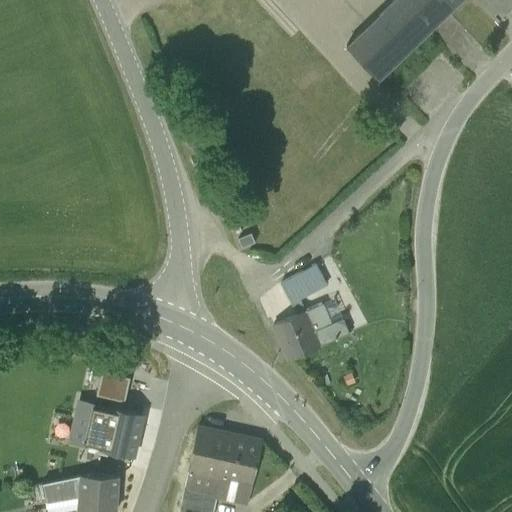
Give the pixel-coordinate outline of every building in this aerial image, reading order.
[(396,0),(346,48),(378,82),(463,0),(396,0)] [(238,239),(242,249),(255,243),(251,234),(238,239)] [(280,284),(290,304),(299,299),(324,286),(313,266),(280,284)] [(304,311),(299,299),(290,304),(295,315),(304,311)] [(314,307),(323,328),(332,323),(323,303),(314,307)] [(304,311),(313,331),(323,328),(314,307),(304,311)] [(291,359),(320,346),(313,331),(304,311),(295,315),(273,325),(289,360),(291,359)] [(332,323),(323,328),(313,331),(320,346),(346,334),(340,320),(332,323)] [(127,374),(100,368),(95,391),(122,397),(127,374)] [(94,406),(94,405),(80,401),(70,441),(86,444),(86,443),(94,406)] [(109,409),(94,406),(86,443),(100,446),(109,409)] [(100,447),(133,455),(142,415),(109,408),(109,409),(100,446),(100,447)] [(218,497),(247,504),(261,441),(198,427),(188,472),(220,478),(216,497),(218,497)] [(185,511),(188,511),(214,511),(218,497),(216,497),(220,478),(188,472),(184,492),(180,510),(185,511)] [(73,497),(79,496),(81,475),(42,483),(45,497),(72,492),(73,497)] [(115,511),(118,475),(81,475),(79,496),(78,511),(112,511),(115,511)] [(31,485),(34,500),(44,498),(45,497),(42,483),(31,485)] [(45,497),(44,498),(46,511),(72,511),(78,511),(79,496),(73,497),(72,492),(45,497)]
